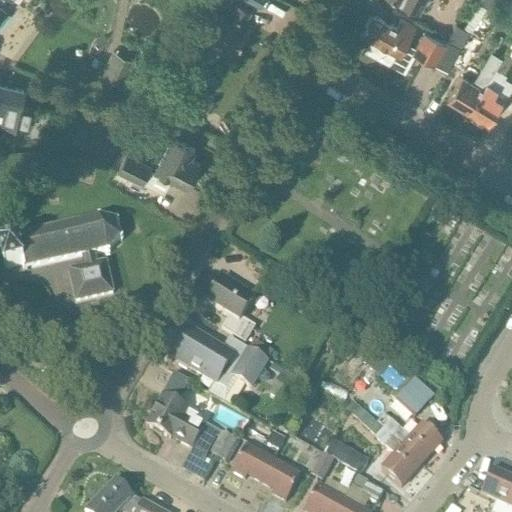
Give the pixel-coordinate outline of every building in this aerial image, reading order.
[(220,0),(208,0),(205,6),(214,11),(220,0)] [(245,0),(260,8),(264,0),(245,0)] [(398,0),(418,10),(423,0),(398,0)] [(201,57),(209,61),(215,60),(221,49),(234,55),(248,29),(251,23),(247,21),(251,13),(237,5),(229,18),(219,13),(199,51),(201,57)] [(360,34),(400,55),(415,27),(401,19),(396,27),(371,13),(360,34)] [(446,41),(448,42),(461,49),(476,22),(469,18),(462,30),(456,25),(446,41)] [(436,67),(447,73),(461,49),(448,42),(447,44),(423,32),(411,54),(435,67),(436,67)] [(447,101),(468,114),(503,58),(491,51),(472,83),(462,77),(447,101)] [(124,86),(135,62),(113,52),(102,76),(124,86)] [(468,114),(488,127),(503,102),(511,86),(511,82),(504,78),(506,74),(504,73),(511,59),(505,54),(503,58),(468,114)] [(23,89),(0,84),(0,113),(3,114),(1,124),(28,130),(33,106),(20,103),(23,89)] [(159,112),(179,119),(184,108),(164,100),(159,112)] [(110,124),(102,141),(124,153),(132,136),(110,124)] [(155,171),(187,188),(199,164),(190,159),(195,149),(172,137),(155,171)] [(152,165),(127,152),(117,172),(142,184),(152,165)] [(21,266),(22,271),(81,258),(84,268),(67,272),(75,304),(111,295),(105,263),(94,266),(92,256),(109,252),(119,240),(116,224),(102,220),(14,240),(15,245),(0,249),(0,256),(3,270),(21,266)] [(242,319),(255,297),(222,277),(206,305),(228,318),(221,330),(244,343),(254,327),(242,319)] [(404,326),(388,316),(381,327),(397,337),(404,326)] [(186,371),(189,370),(213,385),(208,394),(224,403),(237,381),(251,390),(268,363),(239,346),(233,356),(190,330),(172,360),(178,363),(178,366),(186,371)] [(347,351),(341,359),(347,364),(354,357),(347,351)] [(387,410),(405,429),(421,413),(418,410),(426,402),(412,386),(387,410)] [(202,429),(182,418),(187,409),(163,396),(146,426),(191,450),(202,429)] [(381,470),(402,489),(422,466),(376,424),(352,402),(345,411),(376,437),(374,439),(393,457),(381,470)] [(376,424),(422,466),(443,444),(422,425),(410,438),(384,415),(376,424)] [(221,434),(221,435),(209,428),(196,452),(205,457),(211,446),(213,447),(217,438),(219,440),(215,449),(214,448),(210,455),(225,464),(237,442),(221,434)] [(324,454),(360,476),(368,462),(332,441),(324,454)] [(247,477),(260,485),(273,462),(245,447),(231,473),(245,481),(247,477)] [(272,496),(286,503),(300,477),(273,462),(260,485),(274,492),(272,496)] [(506,511),(511,499),(511,478),(492,470),(481,495),(497,502),(492,511),(506,511)] [(368,511),(369,509),(361,504),(364,499),(377,505),(383,493),(366,485),(367,482),(357,476),(345,500),(345,501),(339,511),(368,511)] [(158,511),(142,503),(132,498),(116,482),(86,511),(118,511),(119,511),(158,511)] [(339,511),(345,501),(345,500),(318,485),(303,511),(339,511)]
